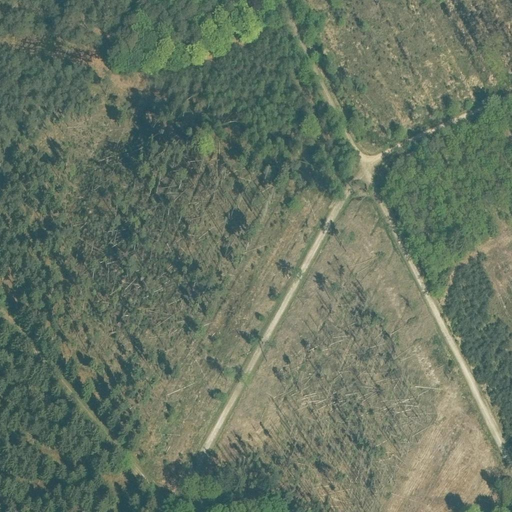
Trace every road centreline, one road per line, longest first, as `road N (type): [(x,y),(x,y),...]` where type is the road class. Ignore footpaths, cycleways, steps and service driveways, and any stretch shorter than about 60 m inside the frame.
road 1 (track): [(171,511),(363,167)]
road 2 (track): [(511,465),(363,167)]
road 3 (track): [(171,511),(0,305)]
road 4 (track): [(363,167),(278,0)]
road 5 (track): [(363,167),(511,97)]
